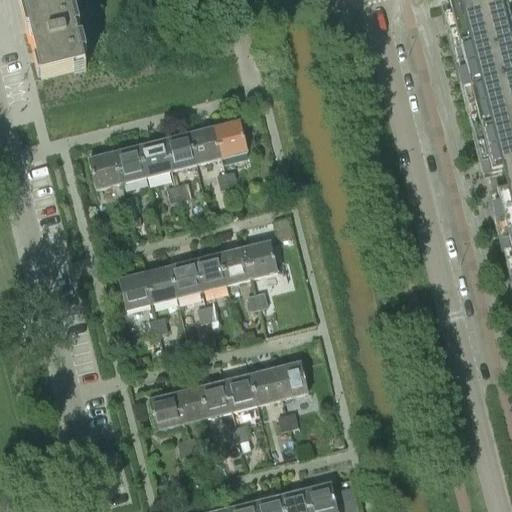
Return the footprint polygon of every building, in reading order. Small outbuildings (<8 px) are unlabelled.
[(66,0),(20,0),(24,16),(45,10),(68,5),(66,0)] [(505,0),(493,0),(448,11),(449,17),(453,31),(486,161),(491,182),(496,200),(495,200),(501,222),(511,265),(511,61),(504,29),(509,27),(507,17),(509,16),(505,0)] [(68,5),(45,10),(24,16),(41,81),(82,71),(83,75),(85,75),(68,5)] [(239,126),(214,132),(221,162),(247,155),(239,126)] [(214,132),(189,138),(196,168),(221,162),(214,132)] [(189,138),(164,145),(171,174),(196,168),(189,138)] [(164,145),(139,151),(147,181),(171,174),(164,145)] [(139,151),(114,157),(121,187),(147,181),(139,151)] [(114,157),(88,164),(95,194),(121,187),(114,157)] [(234,175),(225,177),(229,191),(237,189),(234,175)] [(217,180),(220,194),(229,191),(225,177),(217,180)] [(184,188),(175,190),(179,204),(187,202),(184,188)] [(167,192),(170,206),(179,204),(175,190),(167,192)] [(133,200),(125,202),(129,217),(137,214),(133,200)] [(117,205),(120,219),(129,217),(125,202),(117,205)] [(269,246),(244,253),(252,283),(277,276),(269,246)] [(244,253),(219,259),(227,289),(252,283),(244,253)] [(219,259),(194,265),(202,295),(227,289),(219,259)] [(194,265),(169,271),(177,301),(202,295),(194,265)] [(169,271),(144,278),(151,308),(177,301),(169,271)] [(144,278),(118,284),(126,314),(151,308),(144,278)] [(264,296),(255,298),(259,312),(267,310),(264,296)] [(247,300),(250,315),(259,312),(255,298),(247,300)] [(214,309),(205,311),(209,325),(218,323),(214,309)] [(200,327),(209,325),(205,311),(197,313),(200,327)] [(164,321),(154,323),(158,338),(167,336),(164,321)] [(158,338),(154,323),(147,325),(150,340),(158,338)] [(300,367),(274,373),(282,403),(307,397),(300,367)] [(274,373),(249,380),(257,409),(282,403),(274,373)] [(249,380),(224,386),(232,416),(257,409),(249,380)] [(224,386),(199,392),(207,422),(232,416),(224,386)] [(199,392),(173,398),(181,428),(207,422),(199,392)] [(173,398),(148,405),(156,435),(181,428),(173,398)] [(294,417),(286,419),(289,434),(298,432),(294,417)] [(281,436),(289,434),(286,419),(277,421),(281,436)] [(244,429),(235,431),(239,446),(248,444),(244,429)] [(231,448),(239,446),(235,431),(227,433),(231,448)] [(194,442),(185,444),(189,459),(198,456),(194,442)] [(181,461),(189,459),(185,444),(177,446),(181,461)] [(304,494),(308,511),(336,511),(330,488),(304,494)] [(308,511),(304,494),(280,500),(282,511),(308,511)] [(351,511),(358,511),(355,496),(342,498),(344,511),(351,511)] [(282,511),(280,500),(255,506),(256,511),(282,511)]
